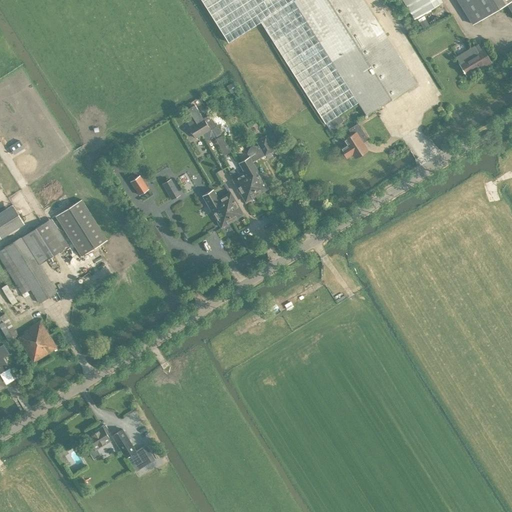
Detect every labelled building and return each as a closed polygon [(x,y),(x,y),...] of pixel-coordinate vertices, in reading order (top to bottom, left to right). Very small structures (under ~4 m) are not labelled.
[(416,83),(382,29),(363,0),(201,0),(229,42),(260,22),(325,123),(358,102),(366,115),(416,83)] [(401,0),(414,19),(440,3),(438,0),(401,0)] [(511,12),(511,0),(457,0),(472,24),(506,3),(511,12)] [(480,67),(490,61),(482,48),(477,51),(474,46),(456,57),(466,76),(480,68),(480,67)] [(231,92),(237,89),(233,82),(232,83),(227,86),(231,92)] [(194,105),(187,109),(194,120),(202,134),(208,131),(210,129),(216,126),(209,114),(203,118),(194,105)] [(333,126),(342,120),(339,115),(330,121),(333,126)] [(194,120),(188,123),(196,137),(202,134),(194,120)] [(347,145),(341,148),(346,157),(353,153),(355,158),(367,150),(360,139),(365,135),(358,123),(348,129),(352,135),(344,140),(347,145)] [(221,136),(215,139),(222,150),(228,147),(221,136)] [(265,136),(256,141),(259,146),(258,145),(256,145),(255,145),(254,145),(253,146),(251,147),(250,148),(249,149),(249,150),(248,152),(247,152),(253,162),(265,155),(274,150),(265,136)] [(244,172),(243,172),(256,195),(268,188),(249,156),(239,162),(244,172)] [(232,179),(245,201),(256,195),(243,172),(238,175),(234,169),(229,172),(233,179),(232,179)] [(124,173),(112,181),(116,186),(127,178),(124,173)] [(132,175),(128,177),(140,195),(148,189),(139,175),(134,178),(132,175)] [(179,195),(169,178),(162,183),(171,199),(179,195)] [(243,214),(230,192),(218,199),(213,189),(202,195),(221,227),(243,214)] [(107,240),(81,199),(72,205),(56,216),(82,256),(100,244),(107,240)] [(0,212),(0,238),(1,240),(25,224),(12,204),(0,212)] [(140,219),(147,215),(142,208),(136,212),(140,219)] [(69,246),(51,218),(4,247),(5,248),(0,250),(0,257),(22,294),(31,289),(39,302),(57,292),(40,264),(69,246)] [(150,228),(157,239),(163,235),(156,224),(150,228)] [(11,297),(16,293),(6,281),(1,286),(11,297)] [(265,315),(278,307),(273,300),(260,308),(265,315)] [(5,313),(0,316),(0,325),(9,341),(17,336),(18,335),(5,313)] [(24,332),(18,336),(34,362),(57,347),(41,320),(23,331),(24,332)] [(0,346),(0,373),(10,368),(4,357),(9,354),(3,344),(0,346)] [(102,427),(102,426),(86,436),(95,450),(91,452),(95,457),(100,454),(97,449),(111,440),(107,434),(110,432),(105,425),(102,427)] [(117,432),(112,435),(125,457),(126,456),(133,466),(136,471),(145,466),(142,461),(135,450),(124,432),(122,429),(117,432)] [(135,450),(145,466),(155,459),(146,444),(135,450)] [(63,464),(68,461),(62,451),(57,454),(63,464)]
